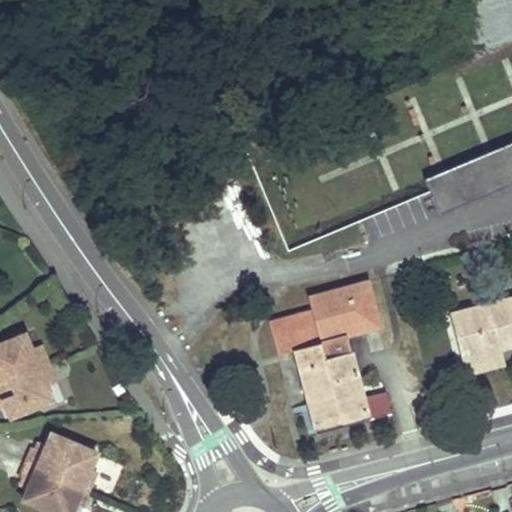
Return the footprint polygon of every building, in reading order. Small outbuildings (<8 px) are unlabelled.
[(375,96),(384,142),(453,127),(444,82),(375,96)] [(511,142),(424,179),(439,215),(511,183),(511,142)] [(382,272),(305,292),(310,310),(319,344),(345,336),(396,323),(382,272)] [(511,298),(450,315),(462,359),(500,348),(511,345),(511,298)] [(294,351),(314,427),(338,420),(319,344),(310,310),(268,322),(269,325),(277,355),(294,351)] [(0,383),(38,368),(31,351),(24,334),(0,344),(0,383)] [(338,420),(363,414),(365,420),(390,414),(385,392),(361,398),(345,336),(319,344),(338,420)] [(42,347),(31,351),(38,368),(49,363),(42,347)] [(500,348),(462,359),(465,373),(504,363),(500,348)] [(38,368),(45,384),(56,379),(49,363),(38,368)] [(38,368),(0,383),(0,400),(2,400),(5,406),(10,418),(51,401),(45,384),(38,368)] [(32,448),(25,463),(83,487),(90,470),(97,454),(51,434),(46,446),(43,453),(36,450),(32,448)] [(39,443),(36,450),(43,453),(46,446),(39,443)] [(83,487),(25,463),(19,477),(24,479),(30,482),(28,489),(22,500),(49,511),(71,511),(76,504),(83,487)] [(96,473),(90,470),(83,487),(89,490),(96,473)] [(24,479),(21,486),(28,489),(30,482),(24,479)] [(83,487),(76,504),(82,506),(89,490),(83,487)]
